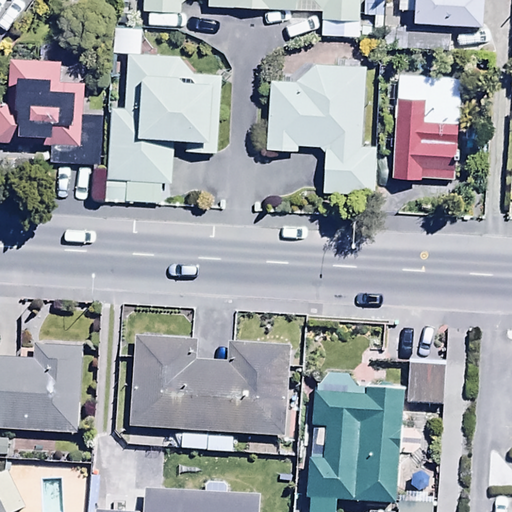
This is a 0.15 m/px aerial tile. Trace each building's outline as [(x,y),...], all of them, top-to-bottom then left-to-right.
[(142,0),(142,19),(182,19),(182,9),(191,1),(207,1),(207,14),(321,18),(321,27),(362,27),(361,0),(142,0)] [(401,0),(401,31),(482,33),(482,0),(401,0)] [(111,115),(107,204),(148,206),(149,191),(171,192),(173,152),(185,153),(185,158),(217,161),(222,82),(193,81),(181,61),(127,59),(125,115),(111,115)] [(0,108),(0,148),(62,151),(61,168),(100,170),(102,120),(85,119),(86,88),(59,87),(60,69),(10,67),(8,109),(0,108)] [(362,151),(366,72),(315,72),(297,89),(271,87),(267,157),(296,159),(297,153),(327,154),(325,199),(373,202),(376,152),(362,151)] [(452,83),(399,80),(391,187),(422,189),(422,199),(442,200),(443,182),(460,184),(463,131),(478,132),(481,100),(451,98),(452,83)] [(199,345),(135,342),(130,434),(181,437),(180,455),(230,458),(231,443),(286,446),(291,353),(218,349),(217,366),(198,365),(199,345)] [(0,434),(78,440),(84,356),(35,353),(34,366),(0,364),(0,434)] [(410,365),(408,411),(441,412),(444,366),(410,365)] [(347,402),(314,399),(306,508),(310,508),(309,511),(338,511),(338,510),(369,511),(395,511),(404,399),(347,395),(347,402)] [(0,440),(0,459),(50,462),(51,443),(0,440)] [(23,511),(6,478),(0,481),(0,511),(23,511)] [(261,511),(262,501),(227,500),(228,488),(204,487),(203,498),(143,495),(142,511),(261,511)]
